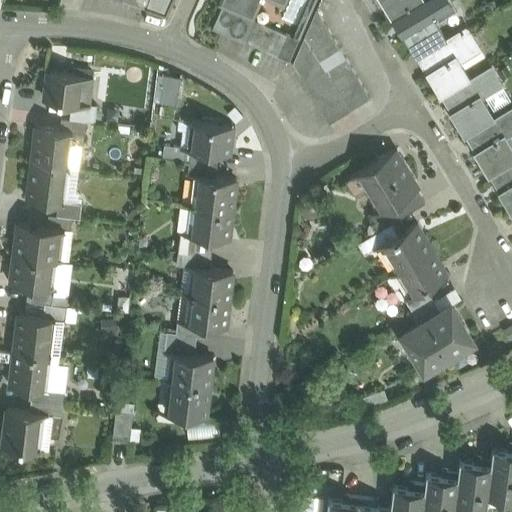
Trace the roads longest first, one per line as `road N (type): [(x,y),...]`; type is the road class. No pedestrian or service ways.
road 1 (residential): [(266,459),(257,382),(281,172)]
road 2 (tertiary): [(0,503),(266,459)]
road 3 (tertiary): [(266,459),(381,429),(511,376)]
road 4 (residential): [(412,108),(511,278)]
road 5 (residential): [(281,172),(274,123),(254,96),(178,47)]
road 6 (residential): [(178,47),(7,24)]
road 7 (residential): [(281,172),(412,108)]
road 8 (residential): [(412,108),(354,0)]
